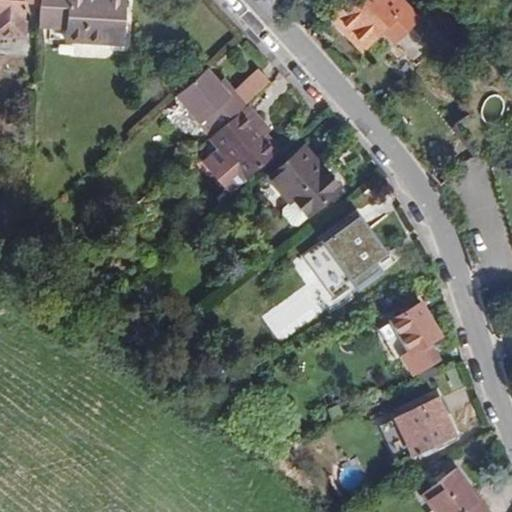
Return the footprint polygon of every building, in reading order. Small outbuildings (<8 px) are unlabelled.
[(42,0),(0,0),(0,36),(26,37),(27,4),(42,4),(42,0)] [(42,0),(42,4),(41,28),(68,29),(68,41),(124,44),(126,0),(98,0),(99,2),(87,1),(86,0),(42,0)] [(393,16),(377,0),(350,0),(332,18),(359,47),(374,34),(381,28),(393,16)] [(401,0),(377,0),(393,16),(405,4),(401,0)] [(405,4),(393,16),(381,28),(386,35),(382,41),(400,60),(398,62),(406,70),(429,48),(408,25),(417,16),(405,4)] [(381,28),(374,34),(382,41),(386,35),(381,28)] [(206,69),(175,97),(199,125),(205,121),(216,134),(248,105),(246,103),(236,91),(231,97),(220,85),(206,69)] [(236,91),(246,103),(268,83),(258,71),(236,91)] [(478,153),(511,118),(511,106),(480,76),(454,101),(465,113),(451,127),(478,153)] [(225,79),(220,85),(231,97),(236,91),(225,79)] [(216,134),(210,139),(213,142),(194,160),(223,192),(243,175),(248,181),(278,154),(263,138),(254,128),(262,120),(248,105),(216,134)] [(254,128),(263,138),(272,131),(262,120),(254,128)] [(321,173),(326,169),(305,146),(299,151),(321,173)] [(343,186),(326,169),(321,173),(299,151),(270,178),(291,201),(293,200),(295,202),(289,209),(300,220),(305,214),(309,218),(343,186)] [(324,241),(352,280),(388,252),(359,214),(324,241)] [(346,285),(352,280),(324,241),(317,246),(346,285)] [(413,353),(442,334),(423,303),(395,322),(413,353)] [(414,454),(456,434),(440,398),(398,418),(414,454)] [(487,511),(455,470),(421,496),(433,511),(487,511)]
